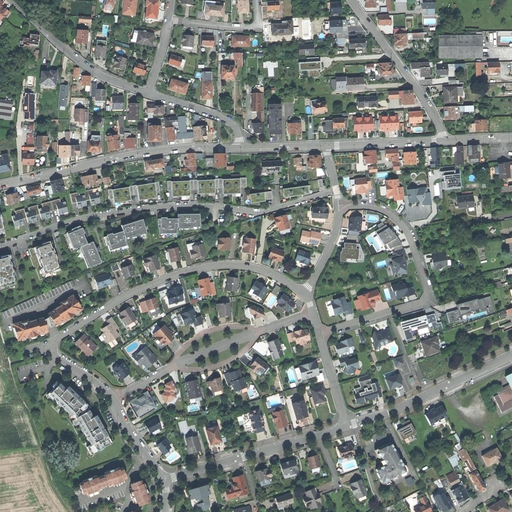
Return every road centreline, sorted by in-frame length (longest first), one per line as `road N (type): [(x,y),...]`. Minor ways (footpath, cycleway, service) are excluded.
road 1 (residential): [(0,246),(82,218),(185,206),(256,213),(336,190)]
road 2 (residential): [(52,347),(120,299),(186,271),(252,267),(303,294)]
road 3 (residential): [(338,209),(377,207),(408,229),(429,295),(421,305),(319,336)]
road 4 (residential): [(240,147),(128,153),(0,185)]
road 5 (residential): [(312,313),(177,363),(112,401)]
road 6 (track): [(0,328),(53,483),(71,511)]
road 7 (residential): [(346,425),(164,480)]
road 8 (residential): [(511,354),(346,425)]
road 9 (residential): [(445,141),(415,85),(350,0)]
road 10 (residential): [(147,93),(91,70),(12,0)]
